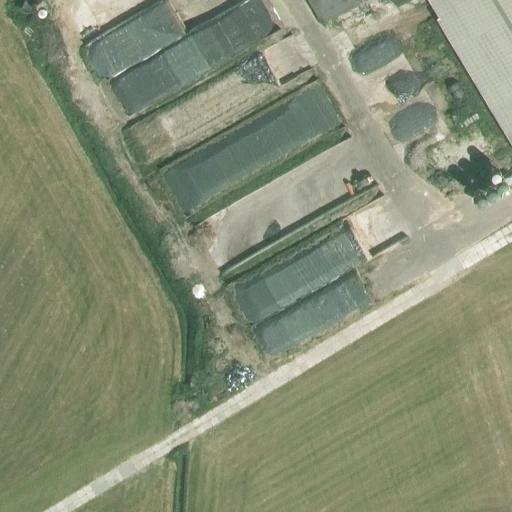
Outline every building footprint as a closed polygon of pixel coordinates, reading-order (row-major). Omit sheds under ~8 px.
[(107,0),(85,9),(112,75),(206,37),(190,0),(107,0)] [(310,0),(324,23),(361,0),(310,0)] [(427,90),(411,97),(421,118),(436,112),(427,90)] [(416,181),(497,136),(483,110),(401,155),(416,181)] [(213,240),(230,270),(281,240),(264,210),(213,240)] [(243,290),(277,356),(417,284),(402,254),(304,304),(298,293),(294,295),(281,270),(243,290)]
